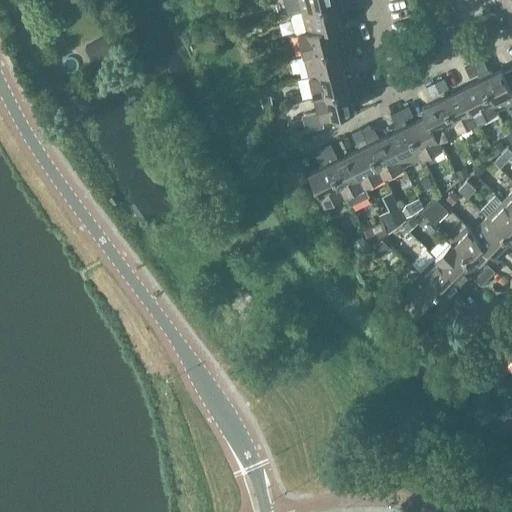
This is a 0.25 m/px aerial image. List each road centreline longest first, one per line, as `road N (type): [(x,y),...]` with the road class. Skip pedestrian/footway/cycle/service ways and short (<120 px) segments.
road 1 (tertiary): [(267,511),(219,406),(33,147),(0,85)]
road 2 (residential): [(511,42),(396,89),(372,0)]
